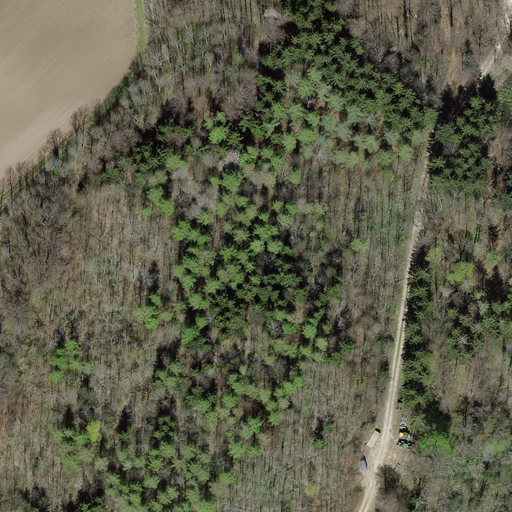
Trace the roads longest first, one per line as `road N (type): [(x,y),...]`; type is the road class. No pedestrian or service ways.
road 1 (track): [(511,0),(500,42),(426,168),(386,433),(361,511)]
road 2 (track): [(0,208),(132,88)]
